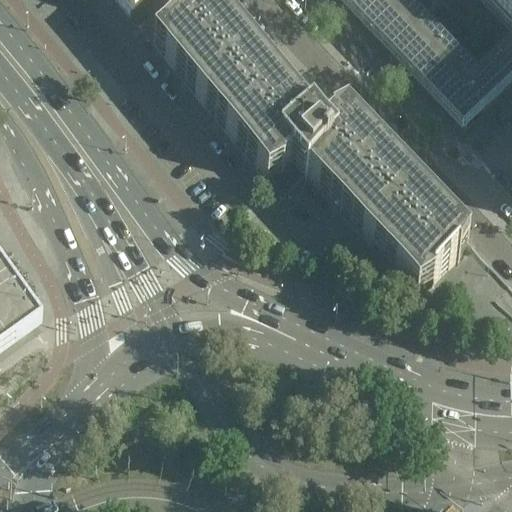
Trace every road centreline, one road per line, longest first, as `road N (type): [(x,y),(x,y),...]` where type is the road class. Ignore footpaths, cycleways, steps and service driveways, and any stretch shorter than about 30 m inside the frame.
road 1 (primary): [(305,346),(185,263),(0,27)]
road 2 (residential): [(260,0),(511,264)]
road 3 (primary): [(176,341),(213,409),(261,466),(330,492),(452,491)]
road 4 (primary): [(0,74),(81,183),(176,341)]
road 5 (secondary): [(0,124),(48,208),(84,302),(94,344),(91,395)]
road 6 (primary): [(431,400),(305,346)]
road 7 (secondary): [(91,395),(34,482),(28,511)]
road 8 (secondary): [(305,346),(229,334),(176,341)]
